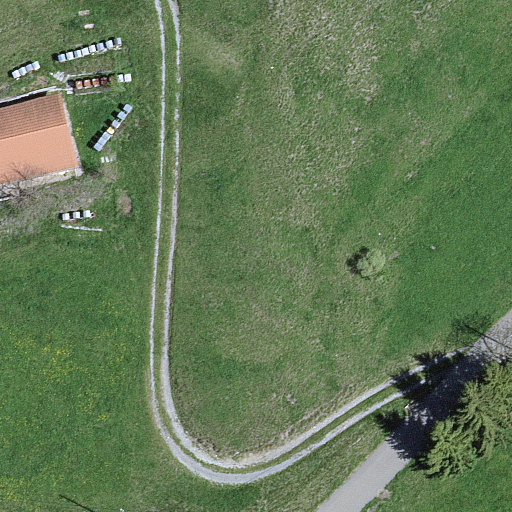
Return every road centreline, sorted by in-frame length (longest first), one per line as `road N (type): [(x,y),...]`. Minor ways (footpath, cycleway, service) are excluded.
road 1 (track): [(162,0),(171,120),(156,351),(160,404),(180,447),(199,468),(258,473),(300,460),(392,396),(469,359),(483,368)]
road 2 (residential): [(511,343),(343,511)]
